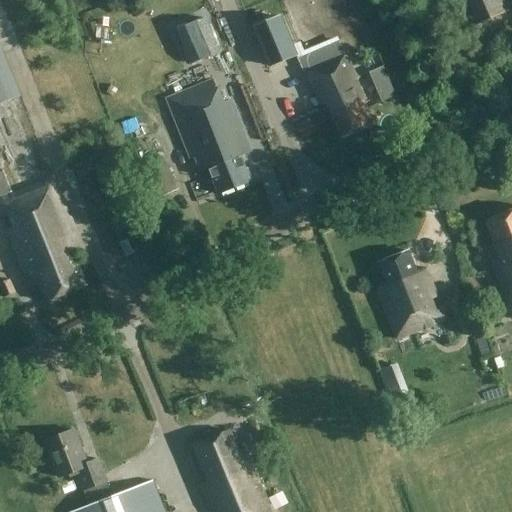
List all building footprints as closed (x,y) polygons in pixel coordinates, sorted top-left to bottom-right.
[(467,0),(478,23),(500,14),(500,9),(503,8),(500,0),(467,0)] [(178,31),(192,64),(217,53),(204,20),(178,31)] [(279,22),(254,33),(270,70),(295,59),(279,22)] [(0,51),(0,168),(2,173),(0,173),(0,212),(2,218),(8,215),(13,228),(7,231),(30,289),(40,285),(47,302),(86,286),(73,254),(83,250),(0,51)] [(356,81),(358,80),(346,54),(305,72),(319,103),(326,100),(343,137),(371,125),(363,107),(367,105),(356,81)] [(105,75),(120,117),(152,105),(138,64),(105,75)] [(171,97),(193,158),(197,156),(202,170),(210,167),(220,193),(250,181),(241,156),(250,152),(231,100),(223,103),(215,81),(171,97)] [(149,130),(132,134),(137,154),(154,149),(149,130)] [(141,167),(156,201),(177,191),(161,157),(141,167)] [(121,207),(103,209),(105,225),(123,224),(121,207)] [(494,260),(511,303),(511,211),(487,221),(501,257),(494,260)] [(435,297),(438,296),(427,267),(418,270),(410,251),(379,263),(387,283),(378,286),(398,339),(448,320),(444,309),(440,311),(435,297)] [(9,280),(0,284),(0,287),(4,298),(15,294),(9,280)] [(462,298),(449,306),(462,329),(476,321),(462,298)] [(164,511),(152,481),(115,495),(100,458),(89,462),(76,429),(47,440),(62,477),(79,470),(92,504),(71,511),(164,511)] [(227,432),(192,446),(208,484),(200,487),(210,511),(268,511),(243,449),(235,452),(227,432)]
